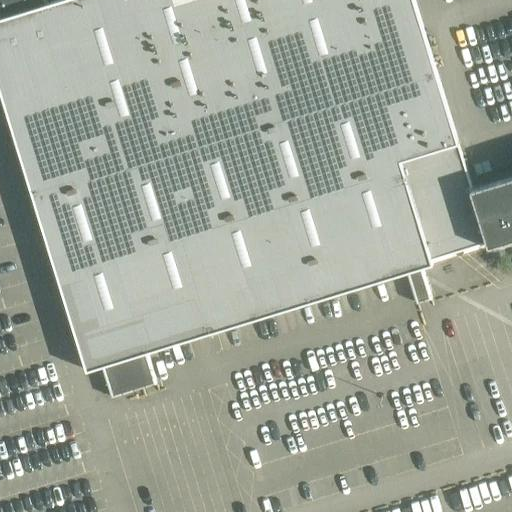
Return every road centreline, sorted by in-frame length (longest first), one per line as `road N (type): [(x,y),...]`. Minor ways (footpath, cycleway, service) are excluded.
road 1 (unknown): [(216,386),(435,321)]
road 2 (unknown): [(169,511),(156,437),(163,412),(187,393),(216,386)]
road 3 (unknown): [(435,321),(485,464)]
road 4 (unknown): [(216,386),(257,511)]
